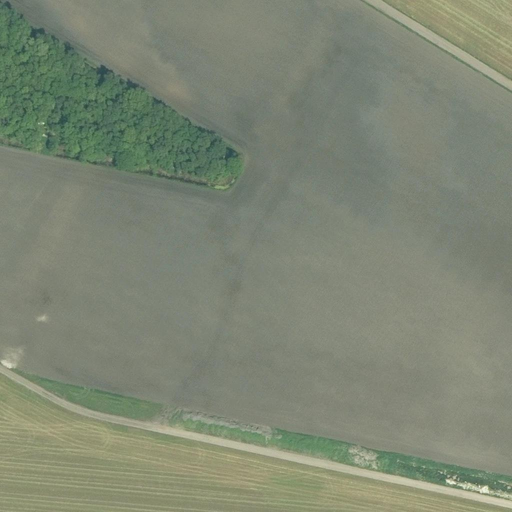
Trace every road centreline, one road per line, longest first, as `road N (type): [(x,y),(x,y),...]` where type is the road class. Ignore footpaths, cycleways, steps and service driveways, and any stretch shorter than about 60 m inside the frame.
road 1 (track): [(0,369),(40,393),(91,404),(166,439),(511,510)]
road 2 (track): [(511,88),(368,0)]
